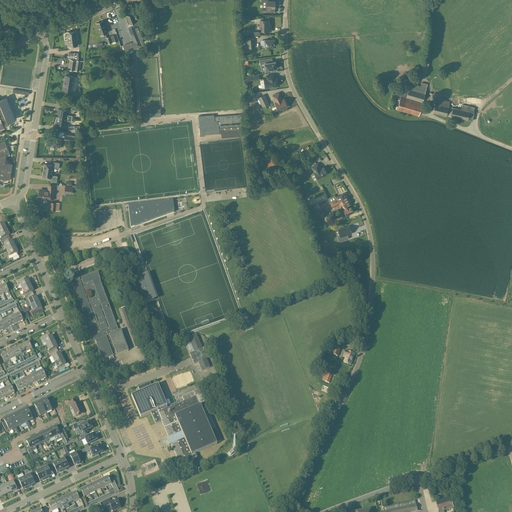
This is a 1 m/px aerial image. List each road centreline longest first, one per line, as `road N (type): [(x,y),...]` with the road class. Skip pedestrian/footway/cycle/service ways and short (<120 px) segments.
road 1 (unclassified): [(293,511),(362,350),(373,260),(359,205),(290,83),(285,0)]
road 2 (unclassified): [(320,511),(511,442)]
road 3 (unclassified): [(13,200),(25,188),(48,48),(43,32)]
road 4 (track): [(373,278),(511,304)]
road 5 (residential): [(5,511),(122,457)]
